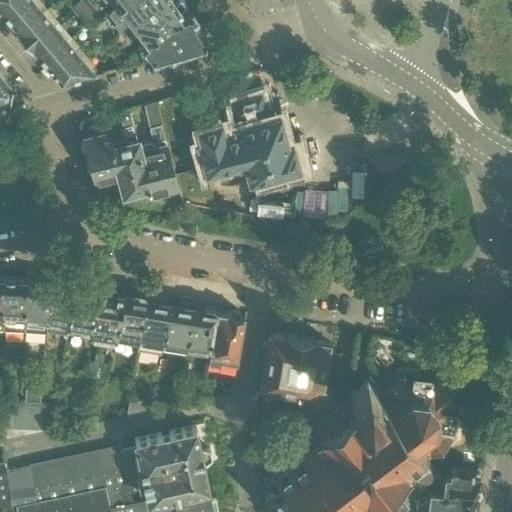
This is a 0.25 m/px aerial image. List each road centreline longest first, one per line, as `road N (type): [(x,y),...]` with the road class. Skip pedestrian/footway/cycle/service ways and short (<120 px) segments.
road 1 (residential): [(75,237),(369,287),(511,297)]
road 2 (residential): [(46,108),(235,52),(246,36)]
road 3 (residential): [(498,156),(511,289)]
road 4 (residential): [(75,237),(46,108)]
